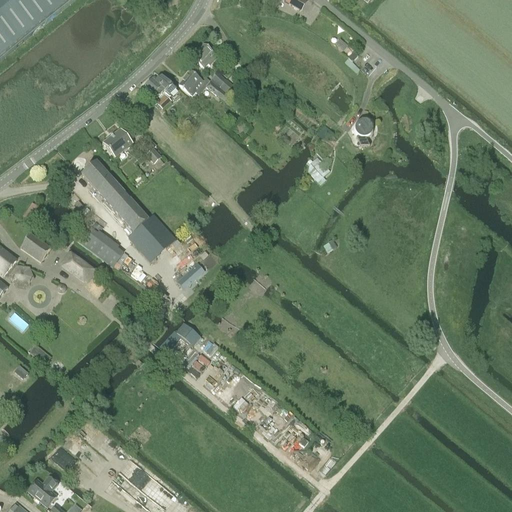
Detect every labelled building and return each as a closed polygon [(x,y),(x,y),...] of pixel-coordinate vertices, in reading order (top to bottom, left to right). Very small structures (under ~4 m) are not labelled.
[(0,0),(0,63),(76,0),(0,0)] [(279,0),(301,12),(303,8),(306,3),(300,0),(279,0)] [(209,68),(218,58),(203,45),(191,59),(204,71),(208,66),(209,68)] [(349,67),(352,64),(358,58),(354,54),(344,63),(349,67)] [(192,98),(195,94),(198,97),(205,88),(224,104),(228,99),(205,80),(203,83),(190,73),(178,87),(192,98)] [(229,98),(236,90),(226,81),(225,82),(217,74),(211,80),(220,88),(219,89),(229,98)] [(151,80),(165,94),(169,98),(176,92),(160,78),(156,81),(154,78),(151,80)] [(159,100),(165,94),(151,80),(144,87),(153,96),(157,100),(159,100)] [(162,111),(171,103),(165,97),(156,105),(162,111)] [(383,112),(387,109),(379,99),(373,105),(378,111),(383,112)] [(356,138),(357,139),(356,140),(360,149),(369,149),(366,141),(367,141),(368,140),(369,139),(370,139),(371,138),(372,137),(373,136),(373,135),(373,134),(374,132),(374,131),(374,130),(373,129),(373,128),(373,127),(372,125),(371,124),(370,123),(369,122),(368,122),(366,121),(365,121),(364,121),(363,121),(362,121),(360,121),(359,122),(358,122),(357,123),(356,123),(355,124),(355,125),(354,126),(354,127),(353,129),(353,130),(353,131),(353,132),(353,133),(354,134),(354,136),(355,137),(355,138),(356,138)] [(133,147),(129,142),(120,132),(103,146),(116,161),(133,147)] [(153,150),(146,157),(153,166),(154,165),(161,159),(154,151),(153,150)] [(309,166),(308,174),(319,187),(325,182),(323,179),(329,173),(317,159),(309,166)] [(82,177),(134,235),(129,240),(151,265),(176,242),(154,217),(149,222),(97,163),(82,177)] [(79,214),(80,214),(84,210),(78,203),(73,208),(79,214)] [(32,205),(23,218),(31,224),(40,210),(32,205)] [(91,231),(80,245),(88,252),(99,237),(91,231)] [(20,250),(41,265),(51,250),(30,236),(20,250)] [(0,276),(3,279),(16,263),(0,250),(0,276)] [(117,250),(106,265),(112,270),(123,255),(117,250)] [(60,268),(83,285),(85,284),(87,286),(96,273),(95,272),(96,271),(70,253),(70,254),(68,253),(59,265),(62,266),(60,268)] [(197,266),(176,284),(184,293),(205,275),(197,266)] [(9,277),(13,289),(26,290),(34,280),(29,268),(17,267),(9,277)] [(183,325),(163,349),(169,354),(183,366),(196,352),(193,349),(200,340),(183,325)] [(35,347),(29,355),(38,361),(45,367),(51,360),(44,354),(35,347)] [(27,493),(47,510),(57,498),(50,493),(57,486),(47,478),(41,485),(37,482),(27,493)]
